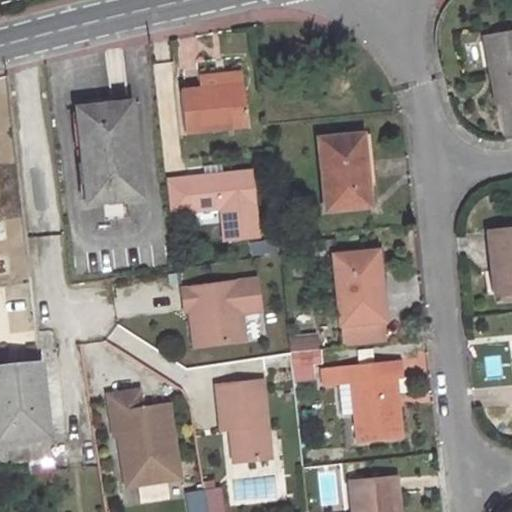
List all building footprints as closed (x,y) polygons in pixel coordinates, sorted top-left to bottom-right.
[(511,32),(489,37),(501,102),(511,99),(511,32)] [(201,89),(242,83),(241,70),(199,75),(201,89)] [(201,89),(181,91),(186,131),(247,123),(242,83),(201,89)] [(130,105),(76,111),(85,204),(138,199),(130,105)] [(363,137),(319,141),(326,214),(370,209),(363,137)] [(220,215),(224,247),(256,243),(250,178),(185,184),(188,218),(220,215)] [(165,186),(169,220),(188,218),(185,184),(165,186)] [(511,292),(511,229),(488,232),(490,251),(498,250),(500,264),(496,264),(499,294),(511,292)] [(334,255),(339,325),(342,324),(381,320),(383,320),(377,251),(334,255)] [(204,314),(209,350),(245,345),(241,318),(261,315),(257,284),(182,295),(185,317),(190,316),(204,314)] [(190,316),(195,352),(209,350),(204,314),(190,316)] [(381,320),(342,324),(344,347),(383,343),(381,320)] [(290,353),(315,350),(314,338),(289,340),(290,353)] [(320,351),(291,354),(294,382),(314,380),(313,365),(321,364),(320,351)] [(353,383),(358,442),(401,438),(395,379),(401,378),(399,361),(321,370),(322,386),(353,383)] [(0,445),(47,441),(38,365),(0,369),(0,445)] [(267,458),(260,384),(214,389),(218,422),(227,421),(228,428),(231,462),(267,458)] [(125,435),(132,486),(166,481),(165,474),(175,472),(165,406),(139,410),(136,391),(106,396),(111,437),(116,436),(125,435)] [(219,429),(228,428),(227,421),(218,422),(219,429)] [(132,486),(125,435),(116,436),(123,487),(132,486)] [(47,441),(0,445),(0,464),(27,462),(49,459),(47,441)] [(49,459),(27,462),(28,473),(50,470),(49,459)] [(166,481),(177,480),(175,472),(165,474),(166,481)] [(395,511),(393,483),(349,487),(350,511),(395,511)] [(202,490),(205,511),(223,511),(220,487),(202,490)] [(187,511),(205,511),(202,490),(185,492),(187,511)]
